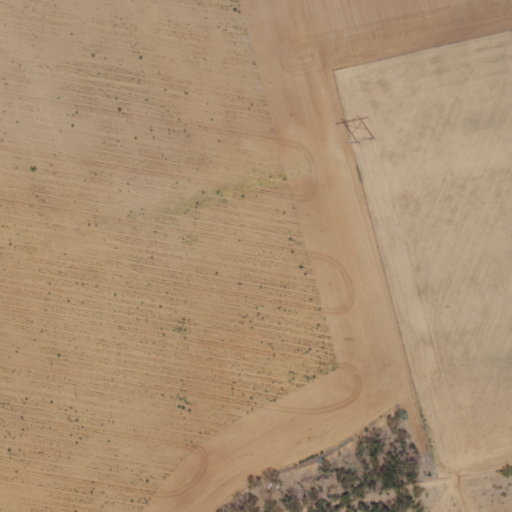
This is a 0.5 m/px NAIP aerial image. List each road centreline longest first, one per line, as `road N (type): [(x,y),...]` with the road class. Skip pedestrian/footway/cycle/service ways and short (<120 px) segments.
road 1 (track): [(406,473),(325,173),(305,162),(0,247)]
road 2 (track): [(305,162),(281,0)]
road 3 (track): [(297,511),(310,493),(406,473)]
